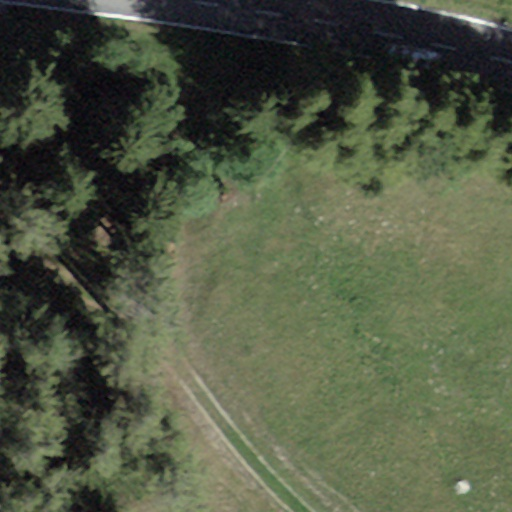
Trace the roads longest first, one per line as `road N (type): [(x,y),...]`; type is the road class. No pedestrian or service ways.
road 1 (track): [(303,511),(166,345),(124,307),(0,245)]
road 2 (tertiary): [(180,0),(511,63)]
